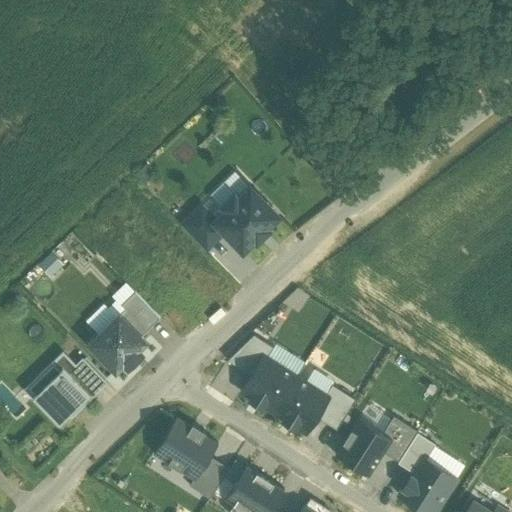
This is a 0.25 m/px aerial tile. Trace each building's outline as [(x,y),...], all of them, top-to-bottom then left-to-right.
[(216,219),(212,223),(224,236),(243,256),(283,219),(251,186),(216,219)] [(212,223),(216,219),(202,205),(182,224),(208,251),(224,236),(212,223)] [(293,286),(283,304),(299,313),(309,295),(293,286)] [(120,315),(88,345),(116,375),(149,345),(120,315)] [(263,352),(267,355),(273,345),(253,333),(227,360),(250,372),(263,352)] [(64,352),(20,395),(58,435),(110,383),(84,356),(77,363),(64,352)] [(238,391),(272,412),(297,374),(267,355),(263,352),(250,372),(238,391)] [(327,393),(297,374),(272,412),(306,434),(317,416),(330,395),(327,393)] [(333,384),(327,393),(330,395),(317,416),(336,427),(356,397),(333,384)] [(398,461),(418,431),(393,415),(382,432),(392,439),(383,452),(398,461)] [(218,444),(174,417),(152,453),(196,480),(218,444)] [(382,432),(358,417),(335,453),(369,474),(383,452),(392,439),(382,432)] [(398,461),(412,470),(422,454),(427,457),(436,443),(418,431),(398,461)] [(427,457),(422,454),(412,470),(397,493),(426,511),(437,511),(459,478),(427,457)] [(268,511),(279,495),(241,471),(223,498),(244,511),(268,511)] [(492,510),(474,498),(464,511),(510,511),(497,503),(492,510)]
